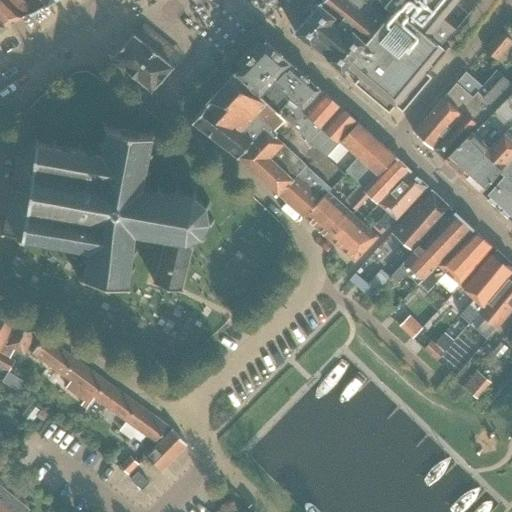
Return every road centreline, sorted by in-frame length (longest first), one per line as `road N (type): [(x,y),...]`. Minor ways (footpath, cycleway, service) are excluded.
road 1 (residential): [(217,458),(184,420),(311,284),(309,243),(64,29)]
road 2 (residential): [(511,245),(392,138),(509,0)]
